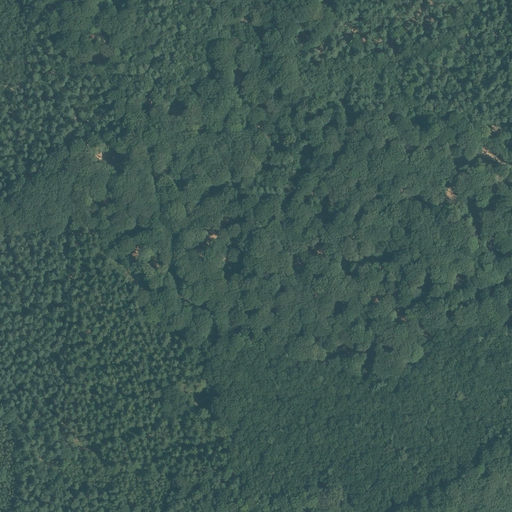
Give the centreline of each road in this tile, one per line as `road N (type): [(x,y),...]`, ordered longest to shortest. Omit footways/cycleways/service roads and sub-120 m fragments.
road 1 (track): [(490,306),(370,348),(252,326),(210,306),(165,305),(91,225),(0,226)]
road 2 (track): [(0,211),(44,171),(251,79),(373,65),(422,50),(454,29),(476,0)]
road 3 (track): [(252,511),(123,106)]
road 4 (track): [(59,443),(77,226)]
